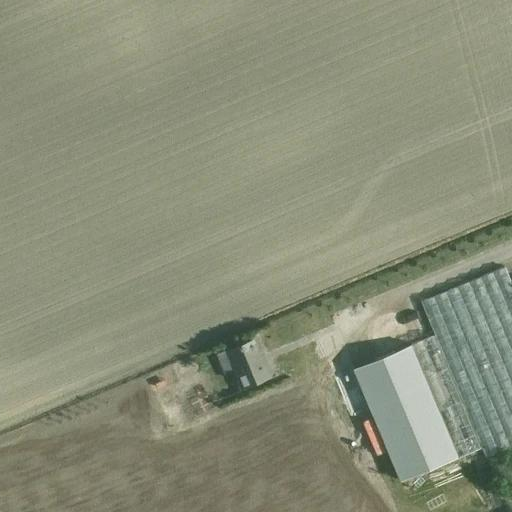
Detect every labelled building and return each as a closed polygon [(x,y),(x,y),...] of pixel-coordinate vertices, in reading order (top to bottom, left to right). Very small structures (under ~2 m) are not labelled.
[(485,457),(511,445),(511,282),(506,267),(420,303),(433,334),(447,368),(485,457)] [(350,351),(388,335),(382,323),(345,339),(350,351)] [(433,334),(410,344),(424,378),(447,368),(433,334)] [(226,351),(241,388),(270,376),(265,363),(261,364),(252,340),(226,351)] [(410,341),(352,365),(401,480),(458,456),(424,378),(410,344),(410,341)]
